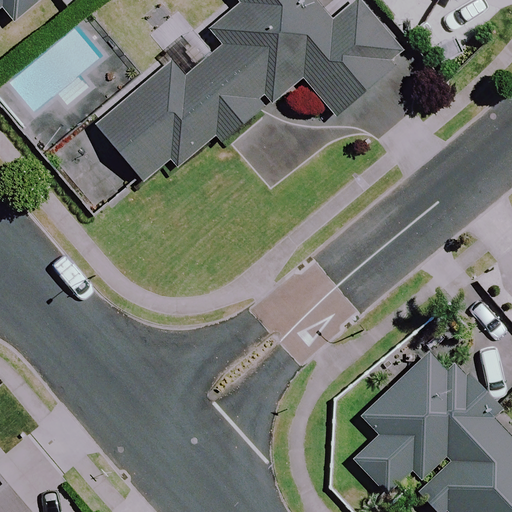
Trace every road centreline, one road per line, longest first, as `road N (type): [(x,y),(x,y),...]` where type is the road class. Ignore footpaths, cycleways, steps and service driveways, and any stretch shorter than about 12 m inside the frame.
road 1 (residential): [(511,135),(161,440)]
road 2 (tertiary): [(161,440),(0,254)]
